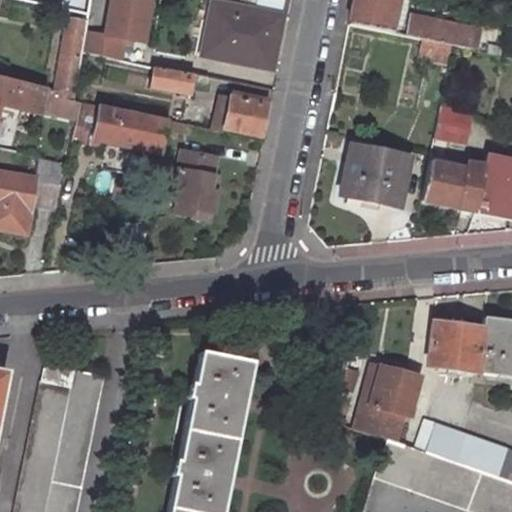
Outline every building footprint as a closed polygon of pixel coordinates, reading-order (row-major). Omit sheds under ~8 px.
[(108,0),(102,34),(83,30),(80,52),(116,59),(120,38),(139,42),(147,0),(108,0)] [(244,0),(243,9),(211,3),(205,35),(209,36),(205,56),(231,62),(233,55),(271,62),(284,0),(244,0)] [(351,0),(346,23),(391,32),(399,33),(401,21),(395,19),(399,0),(351,0)] [(420,37),(448,42),(470,47),(474,27),(407,12),(403,34),(420,37)] [(67,17),(52,91),(58,92),(57,96),(72,100),(80,52),(83,30),(85,21),(67,17)] [(200,56),(205,56),(209,36),(205,35),(200,56)] [(420,37),(415,57),(444,62),(448,42),(420,37)] [(233,55),(231,62),(269,70),(271,62),(233,55)] [(150,66),(146,86),(185,95),(190,74),(150,66)] [(0,104),(41,116),(47,90),(0,77),(0,104)] [(218,95),(212,126),(215,127),(216,122),(222,123),(228,97),(218,95)] [(215,127),(258,135),(264,105),(228,97),(222,123),(216,122),(215,127)] [(164,120),(97,106),(81,103),(73,140),(89,143),(90,140),(158,155),(162,130),(164,120)] [(440,106),(433,139),(464,145),(471,113),(440,106)] [(162,130),(177,133),(179,124),(164,120),(162,130)] [(401,154),(345,141),(334,194),(391,206),(401,154)] [(206,192),(212,157),(177,151),(171,186),(177,187),(172,216),(191,219),(192,212),(208,215),(211,193),(206,192)] [(424,201),(509,218),(511,202),(511,164),(484,158),(482,166),(472,164),(461,170),(433,163),(424,201)] [(0,227),(23,232),(28,203),(53,207),(60,165),(36,159),(32,180),(0,174),(0,227)] [(511,380),(511,323),(482,318),(480,328),(472,375),(511,380)] [(480,328),(430,320),(423,367),(472,375),(480,328)] [(144,338),(121,445),(146,450),(169,343),(144,338)] [(251,366),(198,355),(191,388),(187,387),(185,400),(189,402),(178,456),(176,467),(172,466),(169,479),(173,479),(166,511),(220,511),(225,488),(227,482),(228,475),(241,411),(243,404),(244,398),(251,366)] [(347,362),(329,356),(322,374),(341,381),(347,362)] [(39,382),(38,382),(11,511),(44,511),(73,372),(42,365),(39,382)] [(370,366),(359,404),(368,406),(378,369),(370,366)] [(418,380),(378,369),(368,406),(359,404),(352,429),(396,442),(402,419),(407,420),(418,380)] [(74,511),(102,378),(73,372),(44,511),(74,511)] [(456,429),(422,418),(411,450),(447,462),(456,429)] [(511,484),(511,448),(456,429),(447,462),(511,484)] [(386,442),(373,479),(468,511),(511,511),(511,484),(447,462),(411,450),(386,442)] [(119,455),(106,511),(132,511),(144,460),(119,455)]
